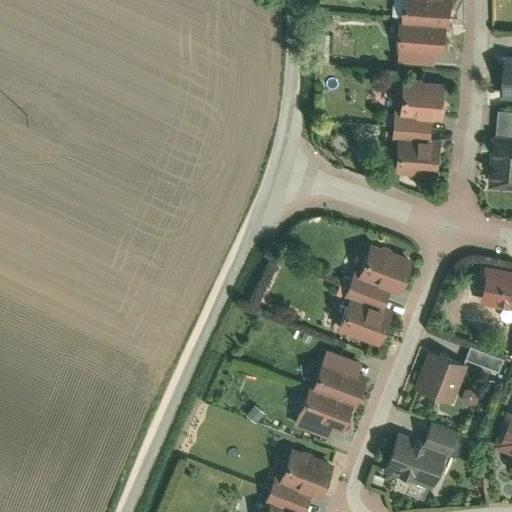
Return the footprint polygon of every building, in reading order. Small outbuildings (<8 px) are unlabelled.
[(402,17),(403,0),(394,0),(393,16),(402,17)] [(403,0),(402,17),(402,23),(449,26),(450,0),(403,0)] [(333,17),(322,17),(322,30),(332,30),(333,17)] [(449,26),(402,23),(399,22),(399,23),(397,45),(396,62),(434,65),(435,54),(446,55),(449,26)] [(397,45),(399,23),(387,23),(386,44),(397,45)] [(328,53),(329,35),(318,35),(317,52),(328,53)] [(511,55),(505,55),(502,100),(511,100),(511,55)] [(444,85),(399,83),(398,113),(398,118),(431,119),(442,120),(444,85)] [(511,110),(499,110),(497,136),(511,137),(511,110)] [(431,142),(431,119),(398,118),(398,113),(391,113),(390,147),(397,147),(397,141),(431,142)] [(511,137),(497,136),(493,136),(488,186),(511,188),(511,137)] [(431,142),(397,141),(397,147),(395,176),(440,178),(441,143),(431,142)] [(412,260),(371,244),(360,272),(358,276),(389,289),(399,293),(412,260)] [(511,271),(486,266),(479,304),(511,310),(511,271)] [(380,310),(389,289),(358,276),(360,272),(353,269),(340,301),(347,303),(349,297),(380,310)] [(380,310),(349,297),(347,303),(336,330),(377,347),(390,314),(380,310)] [(504,360),(470,347),(466,359),(499,372),(504,360)] [(462,363),(428,350),(414,389),(448,402),(462,363)] [(325,351),(309,388),(353,406),(364,378),(353,374),(357,364),(325,351)] [(353,406),(309,388),(294,425),(326,438),(331,428),(341,433),(353,406)] [(493,447),(511,454),(511,414),(507,413),(493,447)] [(422,444),(447,454),(450,455),(458,434),(431,423),(422,444)] [(398,434),(383,470),(432,490),(447,454),(422,444),(398,434)] [(333,465),(292,448),(281,477),(279,481),(310,494),(320,498),(333,465)] [(294,511),(302,511),(310,494),(279,481),(281,477),(274,474),(261,505),(268,508),(270,502),(294,511)] [(294,511),(270,502),(268,508),(265,511),(294,511)] [(265,511),(268,508),(261,505),(257,503),(253,511),(265,511)]
